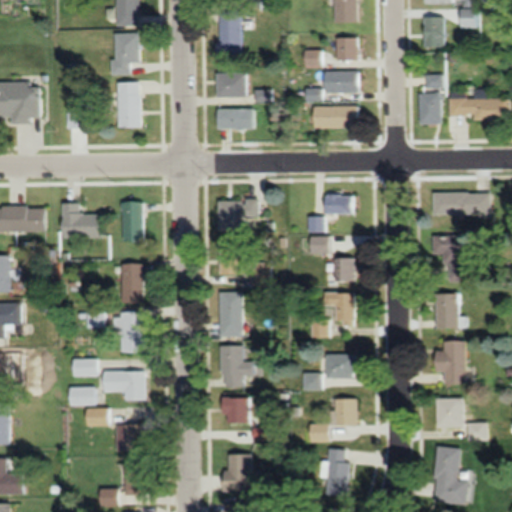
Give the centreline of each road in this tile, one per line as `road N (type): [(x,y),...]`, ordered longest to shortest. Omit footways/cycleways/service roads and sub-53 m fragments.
road 1 (residential): [(391,0),(398,468),(390,511)]
road 2 (residential): [(180,0),(190,511)]
road 3 (residential): [(511,169),(0,164)]
